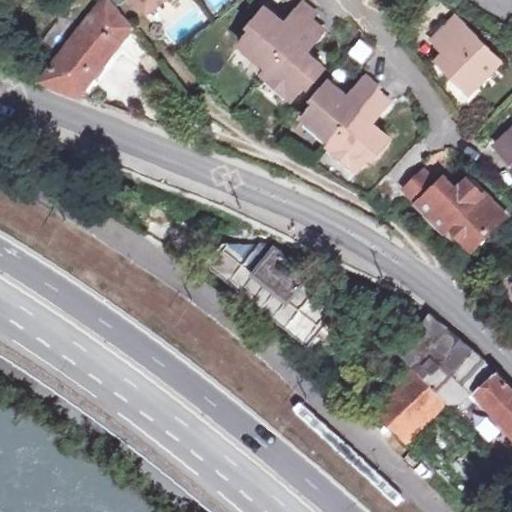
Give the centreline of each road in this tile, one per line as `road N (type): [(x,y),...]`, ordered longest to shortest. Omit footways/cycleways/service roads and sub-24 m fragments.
road 1 (tertiary): [(0,91),(278,195),(393,257),(478,315),(511,352)]
road 2 (trunk): [(342,511),(80,305),(0,255)]
road 3 (trunk): [(0,296),(200,444),(275,511)]
road 4 (track): [(198,93),(292,163),(396,222),(430,252),(435,286)]
road 5 (residential): [(352,0),(491,163)]
road 6 (track): [(292,163),(162,113),(111,76)]
